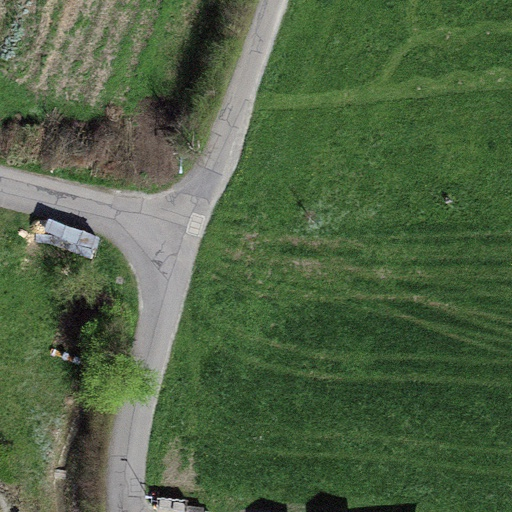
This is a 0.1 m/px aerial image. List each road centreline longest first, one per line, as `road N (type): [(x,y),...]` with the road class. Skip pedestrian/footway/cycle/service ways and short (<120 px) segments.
road 1 (residential): [(0,200),(175,246),(140,403),(135,511)]
road 2 (track): [(175,246),(273,0)]
